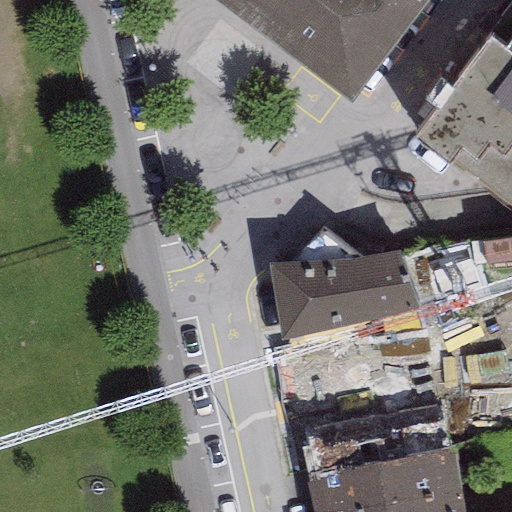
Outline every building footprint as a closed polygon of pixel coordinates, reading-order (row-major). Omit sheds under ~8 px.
[(195,0),(351,118),(441,0),(195,0)] [(511,51),(505,61),(491,51),(415,150),(448,176),(455,166),(511,209),(511,51)] [(478,310),(440,225),(411,237),(424,301),(432,300),(436,322),(478,310)] [(350,239),(271,244),(284,324),(420,302),(410,258),(402,259),(398,226),(350,239)] [(306,455),(453,432),(436,322),(432,300),(424,301),(420,302),(284,324),(306,455)] [(453,432),(306,455),(314,511),(438,511),(466,508),(453,432)] [(438,511),(511,511),(511,501),(466,508),(438,511)]
